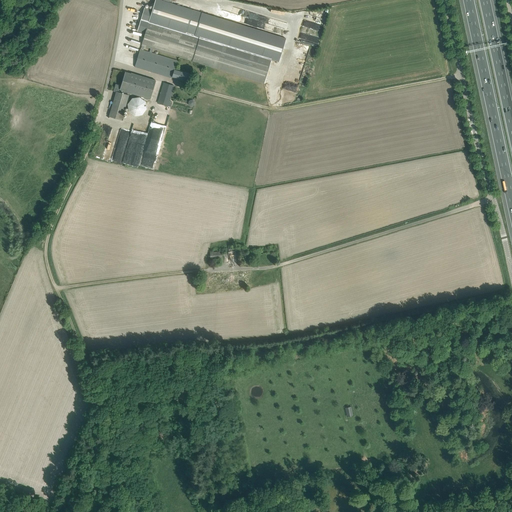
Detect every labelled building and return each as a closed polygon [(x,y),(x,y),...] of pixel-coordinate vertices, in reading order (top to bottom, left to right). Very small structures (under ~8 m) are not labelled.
[(135,67),(171,78),(172,77),(189,82),(191,74),(174,69),(177,61),(152,53),(153,49),(265,84),(272,61),(280,63),(287,40),(159,0),(155,0),(152,10),(144,8),(137,31),(145,33),(141,45),(142,46),(140,49),(135,67)] [(300,32),(320,37),(323,26),(303,20),(300,32)] [(125,92),(149,99),(153,86),(134,80),(136,74),(131,73),(131,74),(125,72),(120,89),(126,91),(125,92)] [(157,103),(168,106),(174,86),(163,83),(157,103)] [(109,116),(121,120),(128,95),(116,92),(109,116)] [(127,104),(128,111),(134,116),(142,115),(146,109),(145,101),(139,97),(132,98),(127,104)] [(228,245),(229,264),(236,264),(235,245),(228,245)] [(228,277),(229,285),(233,285),(233,287),(238,287),(237,285),(241,284),(241,282),(241,278),(241,276),(232,276),(231,271),(221,271),(221,276),(228,276),(228,277)] [(344,407),(346,416),(353,415),(351,406),(344,407)] [(342,498),(337,499),(338,503),(341,502),(342,506),(343,509),(349,508),(349,507),(349,504),(347,497),(342,498)]
